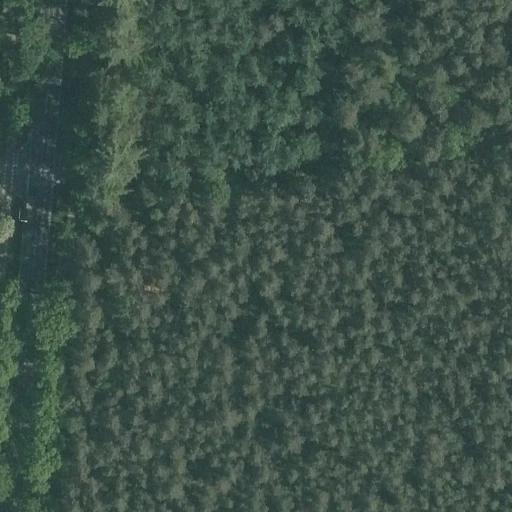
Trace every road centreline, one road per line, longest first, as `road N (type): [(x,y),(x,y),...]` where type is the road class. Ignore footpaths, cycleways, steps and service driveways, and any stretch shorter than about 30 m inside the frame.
road 1 (track): [(511,124),(98,174),(41,174)]
road 2 (secondary): [(12,511),(41,174)]
road 3 (secondary): [(41,174),(54,0)]
road 4 (track): [(320,149),(332,0)]
